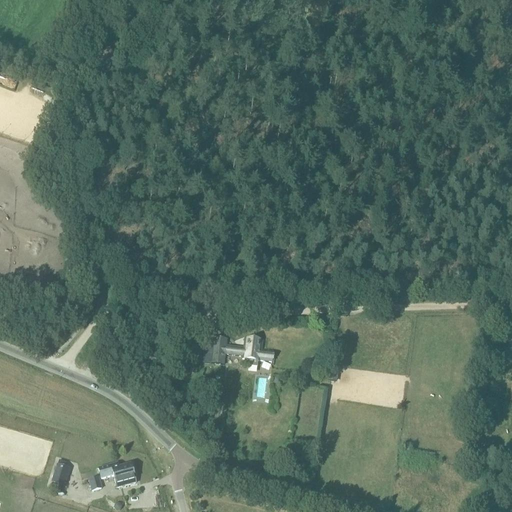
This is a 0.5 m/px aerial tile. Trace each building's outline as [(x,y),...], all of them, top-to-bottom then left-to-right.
[(213,338),(211,357),(210,365),(224,366),(225,356),(227,346),(227,340),(213,338)] [(238,348),(236,357),(242,358),(242,359),(243,360),(243,361),(244,361),(243,367),(257,368),(258,363),(259,361),(272,363),(272,362),(273,362),(274,354),(273,354),(273,353),(261,352),(262,342),(244,340),(243,348),(238,348)] [(498,365),(498,348),(486,348),(487,365),(498,365)] [(329,365),(326,382),(337,383),(339,366),(329,365)] [(213,380),(201,378),(200,387),(211,389),(213,380)] [(265,405),(266,385),(256,385),(255,404),(265,405)] [(131,466),(119,469),(118,464),(98,469),(100,479),(113,475),(116,489),(136,483),(131,466)] [(52,483),(64,487),(70,470),(57,466),(52,483)] [(91,492),(102,490),(99,478),(88,481),(91,492)] [(504,490),(495,486),(490,496),(500,500),(504,490)]
